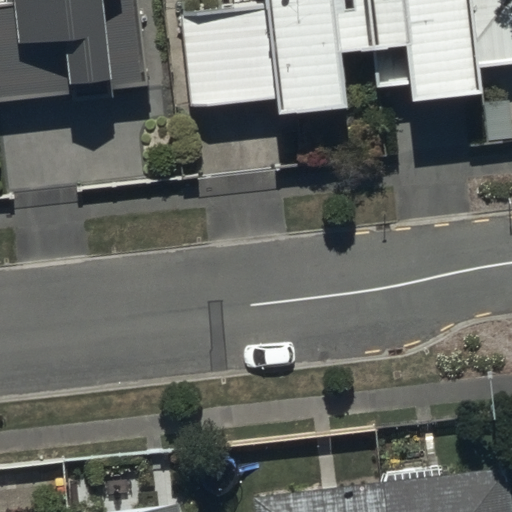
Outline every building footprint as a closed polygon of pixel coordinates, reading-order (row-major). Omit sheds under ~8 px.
[(0,99),(56,96),(57,105),(111,101),(110,89),(143,86),(136,0),(6,0),(6,2),(0,2),(0,99)] [(372,46),(366,0),(259,0),(181,8),(191,101),(272,93),(274,112),(343,105),(337,50),(372,46)] [(511,0),(366,0),(372,46),(375,80),(403,77),(406,98),(481,90),(478,60),(511,56),(511,0)] [(511,511),(511,479),(511,470),(383,484),(386,511),(511,511)] [(386,511),(383,484),(256,499),(257,511),(386,511)]
